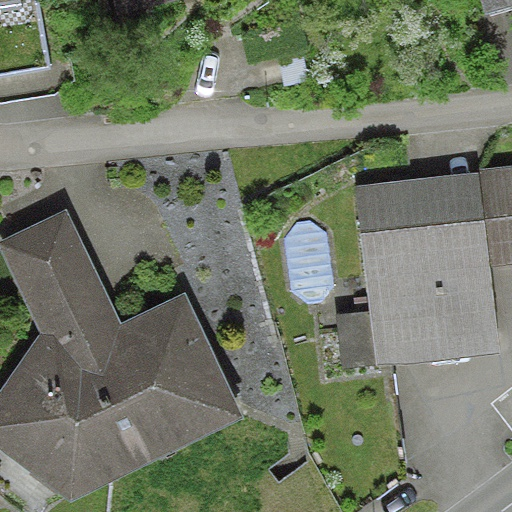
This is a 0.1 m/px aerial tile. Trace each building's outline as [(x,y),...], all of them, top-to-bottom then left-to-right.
[(477,0),(481,9),(510,0),(477,0)] [(293,22),(238,34),(244,62),(299,49),(293,22)] [(511,170),(353,189),(370,313),(334,318),(335,328),(340,369),(376,364),(374,348),(491,335),(482,260),(511,256),(511,170)] [(58,217),(12,239),(0,244),(0,246),(45,340),(31,347),(44,374),(22,384),(0,416),(0,489),(30,510),(66,458),(92,445),(103,468),(159,441),(154,430),(219,399),(175,305),(95,343),(74,299),(93,290),(58,217)] [(334,511),(391,470),(376,364),(340,369),(335,328),(284,334),(301,463),(273,484),(293,511),(334,511)]
